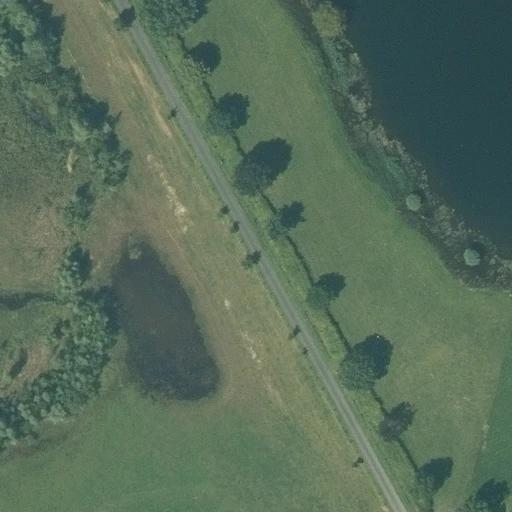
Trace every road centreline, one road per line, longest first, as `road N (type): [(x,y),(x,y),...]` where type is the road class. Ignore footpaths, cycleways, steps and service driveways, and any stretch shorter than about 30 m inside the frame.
road 1 (track): [(350,511),(68,0)]
road 2 (unclassified): [(399,511),(119,0)]
